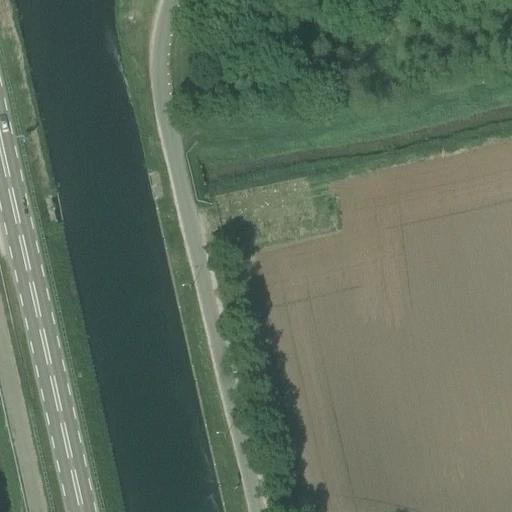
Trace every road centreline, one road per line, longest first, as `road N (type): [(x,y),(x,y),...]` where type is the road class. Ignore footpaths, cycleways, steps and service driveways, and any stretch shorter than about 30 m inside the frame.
road 1 (unclassified): [(257,511),(161,85),(158,36),(169,0)]
road 2 (primary): [(79,511),(0,136)]
road 3 (track): [(511,93),(235,143),(174,142)]
road 4 (unclassified): [(0,330),(38,511)]
